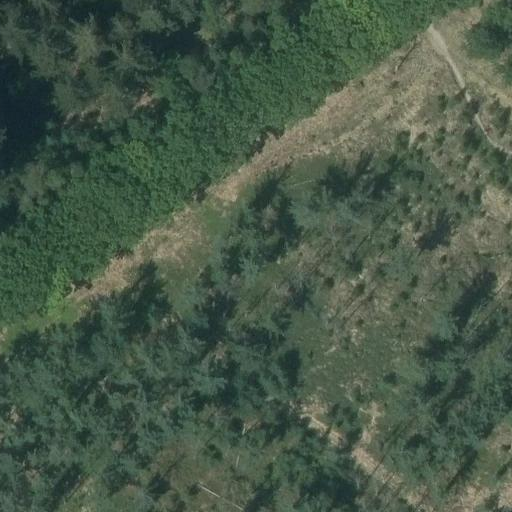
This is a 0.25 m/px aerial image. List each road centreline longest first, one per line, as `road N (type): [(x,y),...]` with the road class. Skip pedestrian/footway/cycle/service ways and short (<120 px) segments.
road 1 (track): [(191,141),(383,0)]
road 2 (track): [(0,277),(191,141)]
road 3 (track): [(191,141),(189,93),(213,0)]
